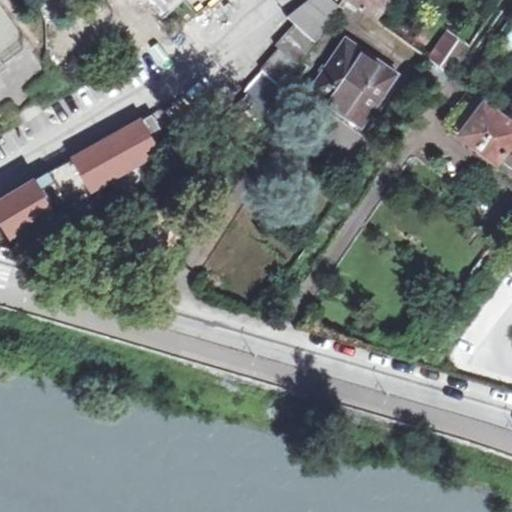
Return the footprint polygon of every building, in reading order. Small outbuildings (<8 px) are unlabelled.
[(315,38),(338,3),(333,0),(305,0),(286,15),(294,23),(275,45),(278,48),(259,68),(261,70),(243,92),(246,94),(238,105),(239,106),(220,128),(243,148),(266,114),(315,38)] [(348,0),(375,19),(388,0),(348,0)] [(388,0),(375,19),(382,24),(398,1),(397,0),(388,0)] [(451,31),(431,59),(434,61),(450,73),(470,44),(469,43),(451,31)] [(367,118),(398,72),(347,36),(310,87),(345,111),(349,106),(367,118)] [(415,72),(422,78),(434,61),(431,59),(426,56),(415,72)] [(434,61),(422,78),(438,90),(450,73),(434,61)] [(511,198),(511,126),(490,109),(493,105),(486,99),(461,134),(497,161),(484,177),(511,198)] [(166,143),(159,130),(161,128),(152,114),(141,119),(0,202),(0,216),(11,236),(157,149),(166,143)]
